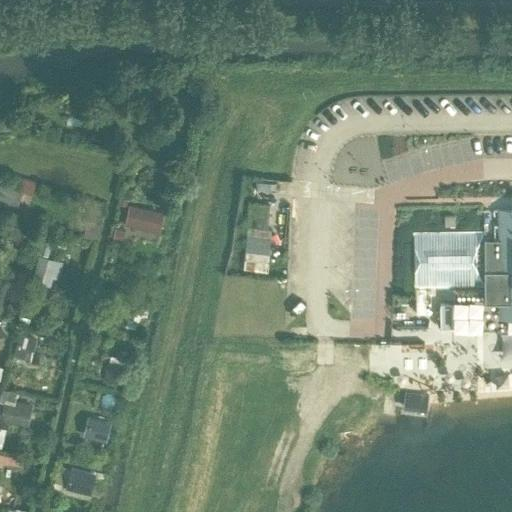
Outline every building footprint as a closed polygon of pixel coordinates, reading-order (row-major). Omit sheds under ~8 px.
[(0,182),(0,200),(22,205),(25,190),(34,192),(37,179),(24,176),(22,187),(0,182)] [(271,233),(270,201),(252,201),(253,234),(271,233)] [(130,204),(125,224),(159,232),(163,211),(130,204)] [(511,209),(483,210),(483,232),(413,233),(414,285),(454,285),(454,328),(511,326),(511,209)] [(455,215),(445,216),(445,226),(455,226),(455,215)] [(32,278),(49,283),(55,256),(48,254),(52,241),(42,238),(32,278)] [(249,266),(269,266),(269,249),(249,249),(249,266)] [(438,303),(438,328),(450,328),(450,303),(438,303)] [(2,416),(26,422),(31,403),(14,398),(15,391),(3,388),(1,400),(6,401),(2,416)] [(406,389),(405,405),(428,407),(430,392),(406,389)] [(108,439),(113,417),(89,413),(85,434),(108,439)] [(229,458),(248,461),(249,453),(283,458),(286,436),(233,428),(229,458)] [(0,449),(0,461),(21,467),(24,455),(0,449)] [(67,484),(90,490),(96,468),(73,462),(67,484)]
